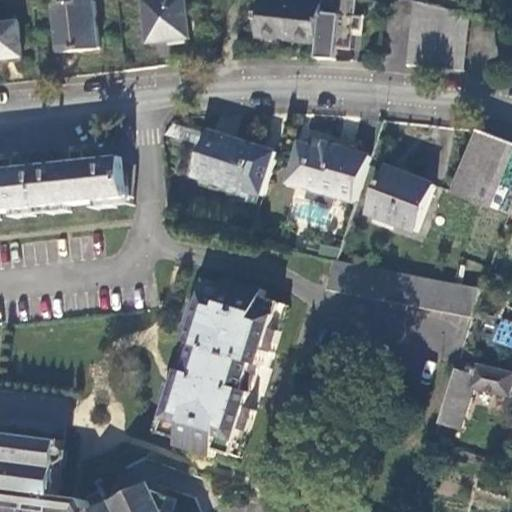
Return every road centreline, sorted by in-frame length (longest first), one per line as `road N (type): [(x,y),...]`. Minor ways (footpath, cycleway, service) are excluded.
road 1 (residential): [(140,101),(155,245),(258,269),(322,301),(463,344)]
road 2 (residential): [(140,101),(271,90),(511,112)]
road 3 (residential): [(0,116),(140,101)]
